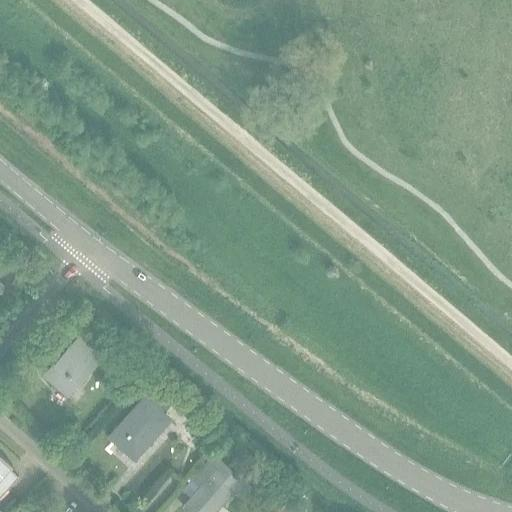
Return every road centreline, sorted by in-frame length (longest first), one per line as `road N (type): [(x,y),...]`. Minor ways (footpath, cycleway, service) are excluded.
road 1 (unclassified): [(511,361),(78,0)]
road 2 (tertiary): [(485,511),(279,388),(83,243)]
road 3 (residential): [(99,511),(0,423)]
